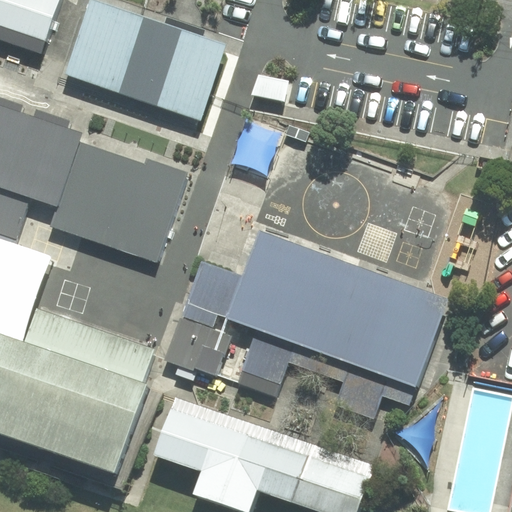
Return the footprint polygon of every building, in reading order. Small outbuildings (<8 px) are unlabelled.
[(57,0),(0,0),(0,33),(61,51),(75,5),(57,0)] [(97,12),(76,83),(242,133),(263,61),(97,12)] [(0,120),(0,200),(57,217),(78,144),(0,120)] [(189,177),(78,144),(48,246),(159,278),(189,177)] [(451,322),(229,256),(206,332),(429,398),(451,322)] [(157,393),(11,349),(0,384),(0,443),(130,482),(157,393)] [(379,511),(386,491),(170,427),(153,482),(255,511),(379,511)]
